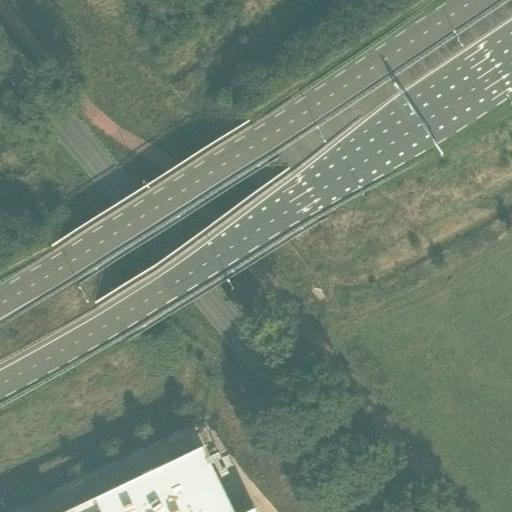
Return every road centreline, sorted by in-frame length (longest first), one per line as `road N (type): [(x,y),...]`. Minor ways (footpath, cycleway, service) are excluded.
road 1 (primary): [(0,388),(109,329),(511,70)]
road 2 (tertiary): [(380,511),(0,51)]
road 3 (primary): [(474,0),(0,307)]
